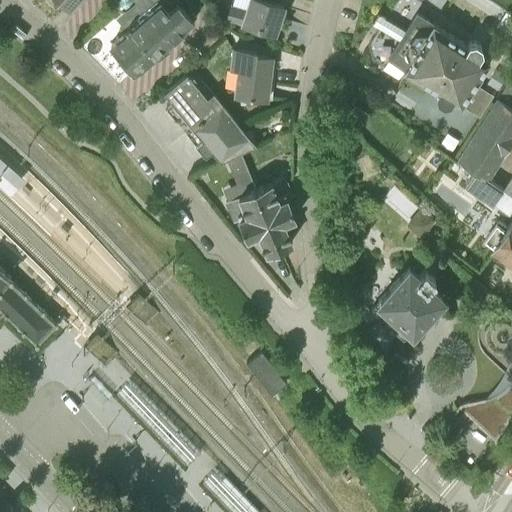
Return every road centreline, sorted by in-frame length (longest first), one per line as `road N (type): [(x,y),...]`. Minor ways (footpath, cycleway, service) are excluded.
road 1 (residential): [(321,366),(88,77),(3,0)]
road 2 (residential): [(321,366),(309,103),(331,0)]
road 3 (residential): [(482,511),(376,432),(321,366)]
